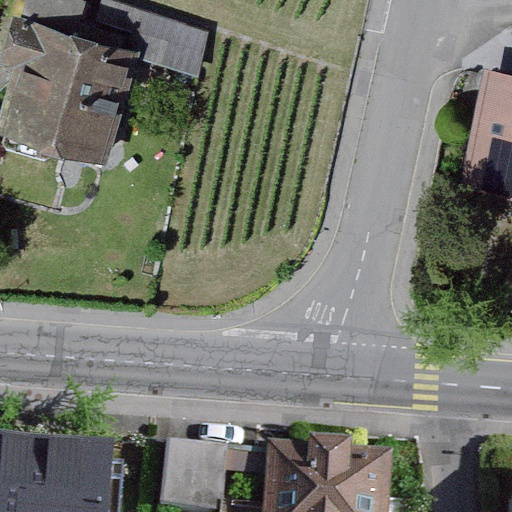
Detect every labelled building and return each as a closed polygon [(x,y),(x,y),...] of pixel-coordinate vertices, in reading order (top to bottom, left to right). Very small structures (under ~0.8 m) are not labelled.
[(24,0),(20,14),(39,20),(142,51),(197,68),(207,36),(86,0),(24,0)] [(142,51),(39,20),(20,14),(8,53),(24,58),(1,134),(107,166),(142,51)] [(511,81),(495,78),(471,199),(511,206),(511,81)] [(113,511),(118,451),(0,441),(0,511),(113,511)] [(390,511),(392,472),(178,467),(176,511),(390,511)]
